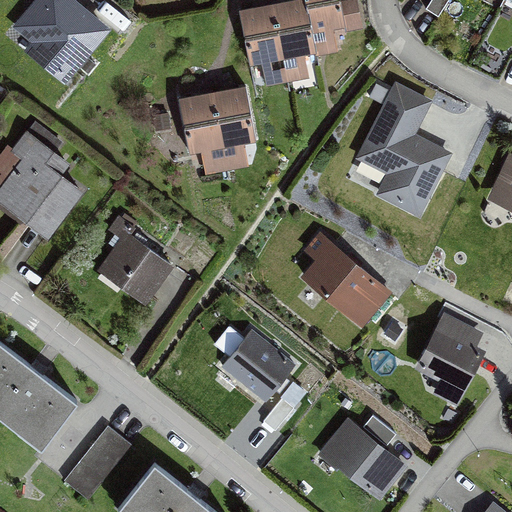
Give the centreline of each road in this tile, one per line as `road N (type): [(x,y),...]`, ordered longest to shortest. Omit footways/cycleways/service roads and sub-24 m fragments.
road 1 (residential): [(0,293),(275,511)]
road 2 (residential): [(384,0),(392,31),(432,73),(511,111)]
